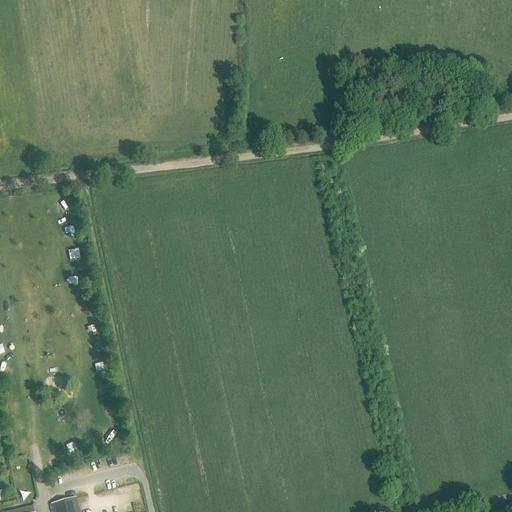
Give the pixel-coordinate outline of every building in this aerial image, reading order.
[(71,225),(61,227),(63,236),(73,234),(71,225)] [(73,249),(65,247),(63,260),(72,261),(73,249)] [(68,273),(64,284),(74,288),(78,277),(68,273)] [(86,322),(87,334),(96,333),(95,321),(86,322)] [(93,354),(102,351),(100,344),(90,346),(93,354)] [(7,398),(8,407),(16,405),(15,397),(7,398)] [(12,418),(13,424),(14,424),(15,427),(22,426),(21,417),(12,418)] [(109,426),(101,434),(107,441),(115,433),(109,426)] [(55,452),(47,455),(50,464),(58,461),(55,452)] [(76,497),(51,504),(53,511),(79,511),(76,498),(76,497)]
